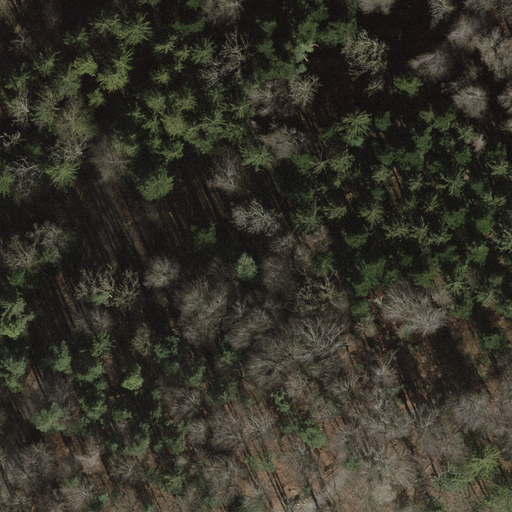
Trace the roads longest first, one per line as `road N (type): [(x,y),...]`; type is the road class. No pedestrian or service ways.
road 1 (track): [(0,488),(87,284),(108,135),(143,52)]
road 2 (track): [(511,355),(394,426),(305,511)]
